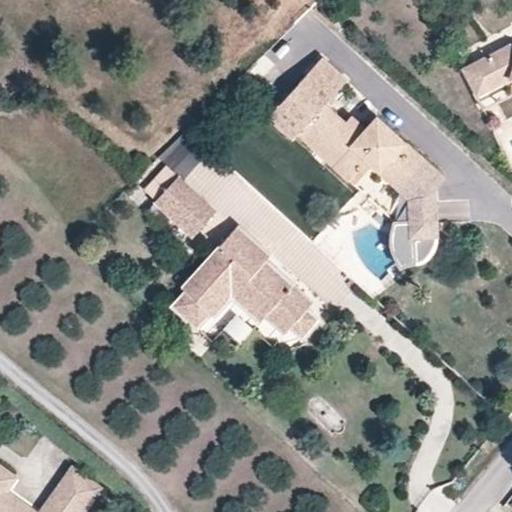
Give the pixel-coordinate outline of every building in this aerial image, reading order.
[(511,45),(509,44),(475,62),(490,89),(511,78),(511,77),(511,45)] [(445,178),(376,115),(365,127),(351,115),(346,122),(325,103),(347,80),(322,57),(269,116),(294,138),(298,133),(304,127),(323,146),(329,140),(342,152),(337,158),(354,175),(368,160),(373,165),(409,197),(410,220),(411,237),(437,236),(435,189),(445,178)] [(490,89),(475,62),(463,68),(477,96),(490,89)] [(323,146),(304,127),(298,133),(349,180),(354,175),(337,158),(342,152),(329,140),(323,146)] [(183,180),(210,149),(188,129),(159,157),(166,165),(183,180)] [(354,185),(373,165),(368,160),(354,175),(349,180),(354,185)] [(183,180),(166,165),(144,189),(156,200),(155,202),(193,237),(216,211),(183,180)] [(411,237),(410,220),(393,221),(390,234),(389,244),(392,254),(400,269),(412,264),(411,237)] [(274,280),(259,267),(265,260),(270,254),(238,226),(182,287),(186,291),(173,305),(197,327),(210,312),(214,316),(232,296),(261,321),(265,316),(285,332),(291,326),(303,337),(319,318),(307,308),(313,301),(280,273),(274,280)] [(280,273),(265,260),(259,267),(274,280),(280,273)] [(234,308),(222,324),(240,338),(253,322),(234,308)] [(32,511),(4,492),(14,478),(0,468),(0,511),(32,511)] [(82,511),(99,488),(72,469),(56,493),(82,511)] [(81,511),(82,511),(56,493),(42,511),(81,511)]
